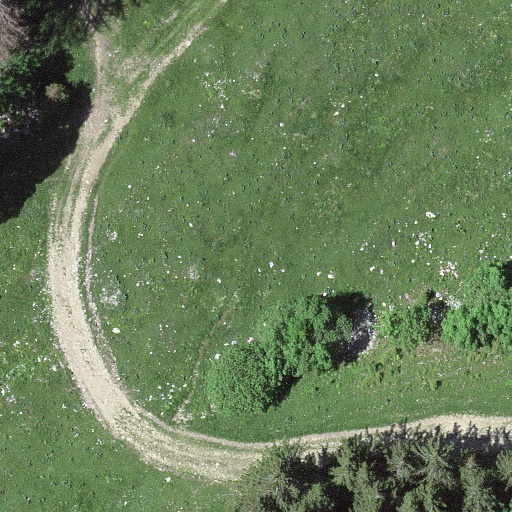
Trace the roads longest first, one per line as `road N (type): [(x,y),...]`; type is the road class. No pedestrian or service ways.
road 1 (track): [(511,432),(452,432),(231,461),(132,425),(97,382),(68,295),(70,221),(98,143)]
road 2 (track): [(98,143),(210,0)]
